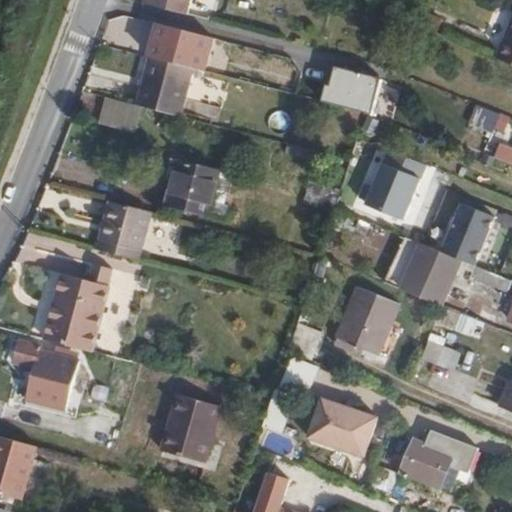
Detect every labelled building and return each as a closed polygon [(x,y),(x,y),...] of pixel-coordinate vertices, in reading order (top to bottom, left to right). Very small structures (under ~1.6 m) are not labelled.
[(511,5),(493,53),(511,60),(511,5)] [(415,8),(410,20),(433,29),(437,17),(415,8)] [(167,37),(162,56),(191,63),(202,66),(209,35),(174,26),(171,38),(167,37)] [(147,52),(133,100),(178,111),(191,63),(162,56),(147,52)] [(383,79),(337,67),(332,86),(324,84),(319,103),(373,117),(383,79)] [(108,96),(103,115),(122,119),(127,101),(108,96)] [(498,139),(492,152),(505,157),(510,145),(498,139)] [(165,199),(205,209),(217,166),(176,156),(165,199)] [(417,173),(380,158),(363,200),(401,215),(417,173)] [(217,166),(205,209),(212,211),(225,168),(217,166)] [(105,196),(92,244),(135,255),(148,207),(105,196)] [(491,210),(459,198),(441,245),(444,247),(473,257),(491,210)] [(350,209),(332,203),(326,220),(344,227),(350,209)] [(444,247),(401,231),(383,277),(426,293),(444,247)] [(316,252),(309,271),(319,274),(326,256),(316,252)] [(61,268),(44,331),(90,344),(111,265),(84,257),(80,273),(61,268)] [(351,280),(330,338),(357,349),(359,341),(374,346),(394,296),(351,280)] [(294,317),(285,344),(308,353),(318,326),(294,317)] [(4,353),(13,355),(19,334),(10,332),(4,353)] [(440,337),(424,332),(419,353),(434,357),(440,337)] [(19,334),(13,355),(34,360),(33,365),(72,375),(78,353),(39,344),(40,339),(19,334)] [(288,352),(260,420),(278,427),(292,392),(300,394),(313,363),(288,352)] [(511,375),(508,374),(498,400),(511,405),(511,375)] [(177,386),(160,443),(203,455),(220,399),(177,386)] [(318,393),(304,432),(359,451),(374,411),(318,393)] [(0,484),(17,490),(28,451),(32,438),(0,428),(0,484)] [(416,439),(405,467),(452,486),(465,453),(456,450),(454,454),(416,439)] [(360,458),(352,479),(366,484),(372,463),(360,458)] [(372,463),(366,484),(384,492),(392,471),(372,463)] [(260,496),(254,511),(305,511),(306,511),(260,496)]
